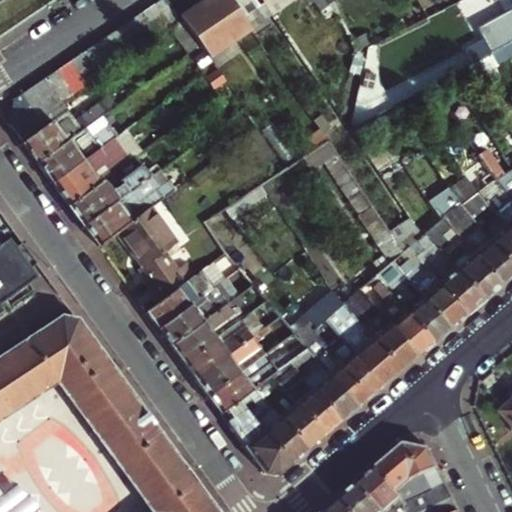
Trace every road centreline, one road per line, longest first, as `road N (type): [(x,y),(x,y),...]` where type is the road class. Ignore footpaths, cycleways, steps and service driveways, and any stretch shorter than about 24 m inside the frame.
road 1 (residential): [(253,511),(0,166)]
road 2 (residential): [(279,511),(430,384)]
road 3 (residential): [(430,384),(491,511)]
road 4 (residential): [(0,78),(114,0)]
